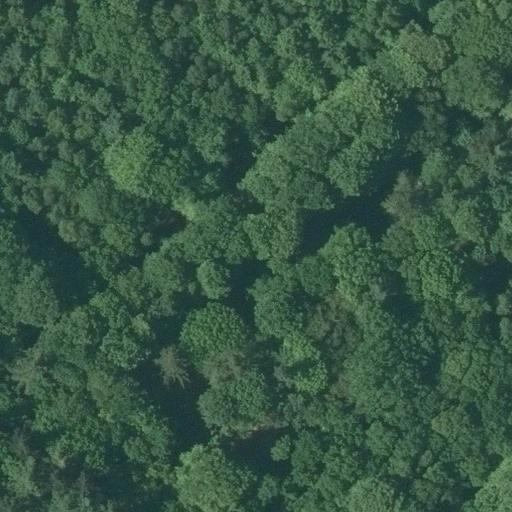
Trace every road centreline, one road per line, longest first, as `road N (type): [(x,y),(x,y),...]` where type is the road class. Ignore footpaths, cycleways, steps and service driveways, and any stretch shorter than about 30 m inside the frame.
road 1 (track): [(511,5),(82,367)]
road 2 (track): [(82,367),(219,511)]
